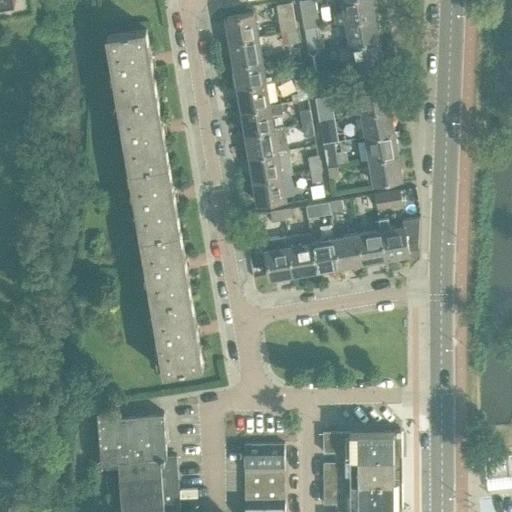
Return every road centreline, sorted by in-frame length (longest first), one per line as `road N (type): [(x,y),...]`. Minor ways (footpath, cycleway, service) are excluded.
road 1 (residential): [(242,320),(186,9),(191,0)]
road 2 (tertiary): [(440,284),(451,0)]
road 3 (residential): [(440,284),(242,320)]
road 4 (residential): [(214,511),(213,402),(258,397)]
road 5 (residential): [(309,395),(441,392)]
road 6 (tertiary): [(441,511),(441,392)]
